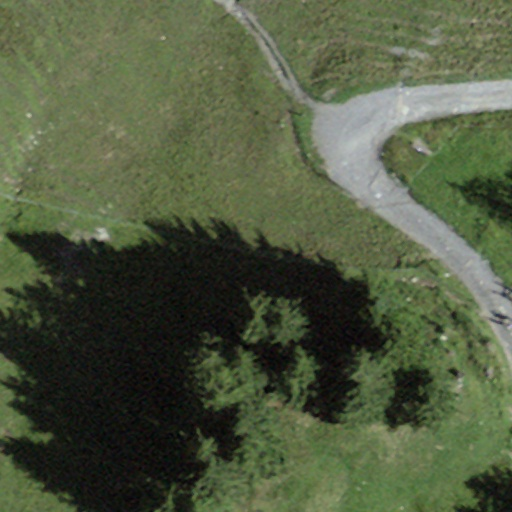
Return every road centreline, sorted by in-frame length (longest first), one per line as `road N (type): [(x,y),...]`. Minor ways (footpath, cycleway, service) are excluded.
road 1 (track): [(511,315),(470,262),(351,168),(350,132)]
road 2 (track): [(350,132),(383,105),(511,91)]
